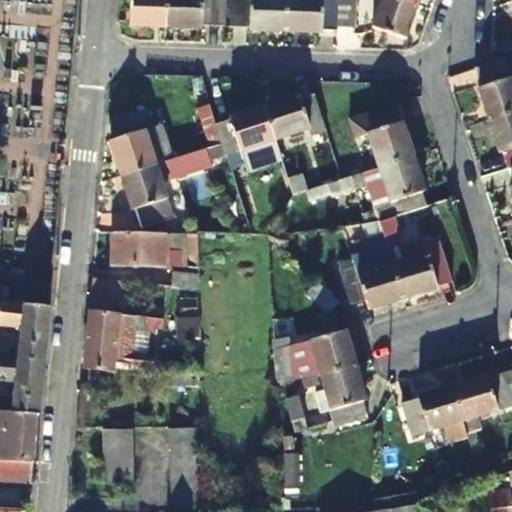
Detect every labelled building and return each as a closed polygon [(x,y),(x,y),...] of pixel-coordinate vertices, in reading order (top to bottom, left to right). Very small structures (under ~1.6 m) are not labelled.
[(166,28),(167,0),(130,0),(129,27),(166,28)] [(167,0),(166,28),(230,30),(230,28),(230,0),(167,0)] [(250,29),(251,0),(230,0),(230,28),(250,29)] [(251,0),(250,29),(250,31),(288,33),(290,0),(251,0)] [(326,0),(290,0),(288,33),(325,35),(325,31),(326,0)] [(326,0),(325,31),(343,32),(343,28),(344,0),(326,0)] [(352,29),(352,0),(344,0),(343,28),(352,29)] [(382,0),(372,29),(405,40),(416,9),(388,0),(382,0)] [(388,0),(416,9),(418,0),(388,0)] [(482,87),(511,78),(504,58),(491,63),(476,68),(482,87)] [(511,82),(511,78),(482,87),(479,88),(489,120),(511,112),(511,82)] [(316,133),(307,101),(305,97),(269,108),(279,144),(314,133),(316,133)] [(325,135),(315,99),(307,101),(316,133),(314,133),(317,139),(325,135)] [(116,140),(110,142),(120,176),(154,166),(175,160),(158,106),(110,120),(116,140)] [(396,107),(350,122),(356,139),(367,136),(379,169),(414,157),(396,107)] [(232,120),(241,153),(247,174),(285,162),(279,144),(269,108),(231,119),(232,120)] [(503,153),(511,150),(511,112),(489,120),(500,154),(503,153)] [(223,145),(227,158),(241,153),(232,120),(217,125),(223,145)] [(379,169),(367,136),(356,139),(367,173),(379,169)] [(511,150),(503,153),(509,170),(511,168),(511,150)] [(414,157),(379,169),(391,205),(422,194),(425,192),(414,157)] [(136,229),(170,219),(154,166),(120,176),(136,229)] [(427,208),(422,194),(391,205),(396,218),(427,208)] [(380,223),(388,251),(402,247),(393,219),(380,223)] [(372,256),(388,251),(380,223),(375,224),(362,226),(372,256)] [(182,235),(110,233),(109,266),(180,267),(182,235)] [(189,235),(189,268),(198,268),(198,236),(189,235)] [(442,250),(427,255),(436,287),(452,282),(442,250)] [(403,300),(437,291),(436,287),(427,255),(392,266),(403,300)] [(356,277),(364,304),(366,312),(403,300),(392,266),(356,277)] [(352,308),(364,304),(356,277),(353,269),(341,273),(352,308)] [(199,280),(173,276),(171,289),(199,292),(199,280)] [(90,280),(87,313),(116,315),(119,283),(90,280)] [(339,305),(317,284),(306,296),(328,318),(339,305)] [(43,363),(48,309),(0,302),(0,328),(18,331),(16,361),(43,363)] [(81,370),(110,373),(111,366),(116,315),(87,313),(81,370)] [(161,320),(116,315),(111,366),(151,370),(152,361),(129,359),(131,338),(154,339),(154,335),(159,335),(161,320)] [(200,348),(200,322),(170,321),(170,327),(179,327),(179,348),(200,348)] [(272,353),(278,388),(294,384),(314,378),(321,377),(356,367),(347,332),(272,353)] [(0,383),(9,385),(6,415),(35,416),(37,416),(43,363),(16,361),(0,358),(0,383)] [(356,367),(321,377),(331,413),(364,404),(366,403),(356,367)] [(196,390),(195,374),(169,375),(169,390),(196,390)] [(511,376),(502,379),(511,410),(511,376)] [(294,384),(296,392),(316,386),(314,378),(294,384)] [(502,379),(489,382),(498,414),(511,410),(502,379)] [(498,414),(489,382),(454,392),(462,424),(498,414)] [(274,389),(278,402),(285,400),(297,397),(296,392),(294,384),(278,388),(274,389)] [(454,392),(415,402),(424,434),(445,428),(462,424),(454,392)] [(295,434),(307,431),(297,397),(285,400),(295,434)] [(411,438),(424,434),(415,402),(402,406),(411,438)] [(368,421),(364,404),(331,413),(334,423),(335,430),(368,421)] [(0,414),(0,460),(31,461),(35,420),(35,416),(6,415),(0,414)] [(464,431),(462,424),(445,428),(449,446),(467,440),(464,431)] [(169,511),(200,511),(197,428),(169,429),(169,511)] [(101,483),(133,483),(133,429),(100,429),(101,483)] [(477,472),(485,469),(472,429),(464,431),(467,440),(468,442),(477,472)] [(0,483),(29,484),(31,461),(0,460),(0,483)] [(511,511),(511,497),(492,500),(493,511),(511,511)]
